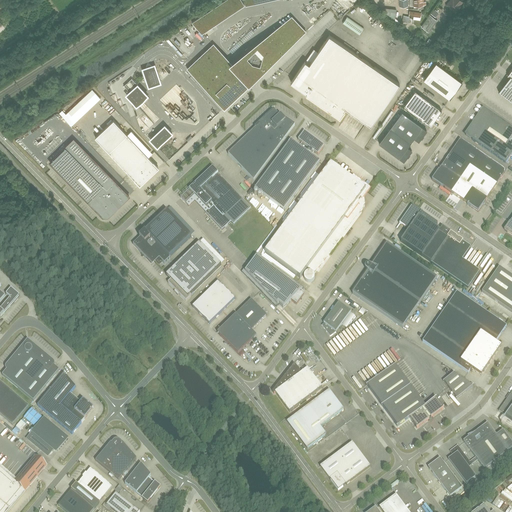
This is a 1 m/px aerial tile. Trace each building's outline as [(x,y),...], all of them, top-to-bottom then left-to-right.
[(450,0),(446,4),(455,13),(461,6),(460,5),(463,2),(461,1),(461,0),(450,0)] [(227,16),(219,4),(201,17),(208,28),(227,16)] [(437,20),(430,15),(421,27),(429,32),(437,20)] [(364,28),(347,16),(343,23),(359,35),(364,28)] [(270,34),(239,64),(241,65),(253,78),(255,75),(257,77),(300,37),(287,23),(273,37),(270,34)] [(198,42),(202,39),(198,34),(194,37),(198,42)] [(307,94),(328,109),(328,108),(332,110),(331,111),(340,117),(344,111),(344,110),(345,108),(371,125),(400,84),(329,35),(318,52),(314,49),(305,61),(291,82),(307,93),(307,94)] [(210,48),(188,69),(223,106),(245,85),(241,81),(231,74),(229,73),(221,66),(217,63),(221,60),(210,48)] [(450,99),(462,82),(436,63),(423,79),(450,99)] [(510,76),(498,92),(511,101),(511,68),(507,75),(508,75),(508,74),(510,76)] [(151,83),(156,81),(153,73),(153,71),(152,70),(148,71),(148,73),(149,75),(151,83)] [(137,84),(132,78),(124,86),(130,92),(126,95),(136,106),(142,100),(148,95),(137,84)] [(71,125),(100,98),(92,89),(66,114),(62,110),(59,113),(71,125)] [(415,91),(404,105),(431,125),(442,110),(415,91)] [(295,125),(284,118),(283,118),(281,116),(280,115),(279,116),(273,110),(254,127),(255,128),(251,133),(252,134),(243,142),(242,141),(228,154),(253,181),(295,125)] [(476,121),(466,136),(470,139),(471,138),(473,139),(472,141),(506,164),(511,154),(511,127),(486,110),(478,122),(476,121)] [(423,127),(402,111),(379,143),(399,158),(400,158),(404,161),(412,150),(407,147),(414,138),(419,141),(427,130),(422,127),(423,127)] [(172,133),(165,126),(151,140),(157,147),(172,133)] [(284,210),(319,162),(310,154),(312,151),(318,155),(324,146),(316,141),(316,140),(315,140),(314,141),(312,140),(313,139),(312,138),(312,137),(304,132),(298,140),(303,144),(301,148),(291,140),(255,189),(284,210)] [(129,136),(110,153),(140,185),(158,167),(129,136)] [(470,207),(478,212),(506,171),(460,140),(454,149),(451,154),(444,163),(441,167),(439,171),(438,170),(437,173),(432,180),(440,186),(442,188),(443,187),(467,204),(467,205),(470,207)] [(104,186),(66,147),(50,162),(78,191),(103,216),(108,217),(129,196),(112,178),(104,186)] [(366,190),(351,180),(330,164),(265,253),(300,279),(308,268),(315,273),(317,271),(342,237),(364,207),(362,204),(363,203),(362,200),(360,198),(366,190)] [(192,187),(180,198),(186,204),(193,197),(196,200),(197,198),(208,210),(205,213),(222,230),(231,222),(234,225),(251,208),(243,200),(213,167),(195,184),(192,187)] [(413,206),(400,224),(409,230),(421,213),(421,212),(413,206)] [(167,211),(145,232),(139,237),(140,238),(133,245),(134,246),(139,251),(141,253),(144,256),(146,258),(151,263),(158,257),(163,262),(162,262),(164,264),(170,259),(169,258),(191,237),(167,211)] [(409,230),(400,243),(421,256),(430,263),(468,288),(479,272),(462,260),(471,247),(462,242),(463,241),(459,238),(458,238),(456,237),(457,237),(450,232),(450,233),(447,231),(448,230),(444,228),(442,226),(441,227),(439,231),(434,228),(437,224),(421,213),(409,230)] [(190,296),(221,266),(199,244),(166,276),(171,280),(168,283),(186,302),(191,297),(190,296)] [(371,267),(369,265),(368,265),(367,265),(366,265),(365,266),(365,267),(365,268),(365,269),(366,270),(368,271),(352,294),(402,328),(437,278),(387,244),(371,267)] [(256,253),(242,272),(276,307),(279,304),(283,309),(283,308),(291,301),(296,305),(304,294),(301,291),(304,288),(256,253)] [(511,276),(499,267),(482,292),(511,313),(511,276)] [(309,272),(308,272),(307,272),(306,272),(306,273),(305,273),(304,274),(304,275),(304,276),(303,277),(304,278),(304,279),(304,280),(305,281),(306,281),(306,282),(307,282),(308,282),(309,282),(310,282),(311,282),(312,281),(313,281),(313,280),(314,279),(314,278),(314,277),(314,276),(314,275),(314,274),(313,274),(313,273),(312,273),(312,272),(311,272),(310,272),(309,272)] [(452,288),(455,283),(449,279),(446,284),(452,288)] [(235,299),(218,282),(192,307),(209,324),(235,299)] [(0,292),(0,318),(0,319),(20,296),(11,289),(6,295),(10,298),(0,309),(0,302),(5,296),(0,292)] [(506,326),(457,292),(422,342),(468,373),(471,369),(481,376),(501,347),(499,346),(500,345),(499,345),(495,343),(506,326)] [(251,300),(217,333),(238,354),(256,336),(251,331),(267,316),(251,300)] [(351,312),(338,303),(323,323),(324,324),(322,325),(330,337),(336,333),(335,332),(351,312)] [(188,310),(182,304),(180,306),(179,305),(178,307),(185,314),(186,313),(186,312),(188,310)] [(346,328),(355,316),(350,313),(342,325),(346,328)] [(53,362),(28,340),(6,366),(6,367),(5,368),(6,369),(6,370),(7,370),(2,376),(33,402),(59,370),(54,366),(54,365),(55,364),(55,363),(54,362),(53,362)] [(307,369),(301,374),(294,364),(272,392),(274,394),(275,393),(275,394),(289,413),(322,388),(307,369)] [(395,365),(367,386),(397,427),(409,418),(417,429),(443,409),(435,398),(425,406),(395,365)] [(76,387),(64,374),(37,406),(72,435),(82,423),(81,423),(85,419),(94,409),(83,400),(81,403),(70,394),(76,387)] [(472,387),(453,374),(443,381),(449,388),(457,399),(472,387)] [(0,414),(12,426),(29,406),(0,381),(0,414)] [(343,410),(329,391),(287,422),(307,449),(324,436),(319,429),(343,410)] [(511,391),(498,411),(504,415),(504,414),(505,415),(505,416),(505,417),(505,416),(511,420),(511,391)] [(44,419),(31,409),(24,418),(36,428),(44,419)] [(68,439),(44,419),(28,438),(50,456),(55,449),(58,452),(68,439)] [(468,438),(463,441),(475,458),(477,461),(484,470),(511,448),(511,443),(503,431),(496,435),(487,423),(476,432),(476,433),(468,438)] [(122,443),(120,441),(119,440),(117,440),(116,440),(114,440),(113,441),(112,443),(111,443),(106,449),(104,451),(96,461),(119,480),(137,459),(136,458),(135,459),(132,456),(133,455),(122,443)] [(370,467),(352,443),(320,467),(329,479),(330,479),(331,480),(338,490),(341,488),(344,486),(345,485),(346,485),(370,467)] [(454,455),(448,459),(466,484),(476,477),(468,467),(477,461),(475,458),(466,464),(460,455),(463,453),(458,447),(451,452),(454,455)] [(0,511),(6,511),(24,492),(24,493),(47,466),(35,455),(13,482),(0,470),(0,511)] [(440,459),(430,466),(429,470),(450,497),(462,488),(440,459)] [(155,482),(154,483),(149,478),(151,475),(141,464),(125,484),(137,494),(136,494),(142,498),(148,503),(161,487),(155,482)] [(83,478),(77,485),(99,503),(113,487),(91,469),(86,474),(86,473),(82,477),(83,478)] [(65,511),(92,511),(95,509),(99,503),(77,485),(72,490),(58,506),(65,511)] [(135,509),(116,494),(106,506),(111,509),(114,511),(139,511),(135,509)] [(408,511),(396,495),(379,507),(382,511),(378,511),(376,508),(370,511),(408,511)]
